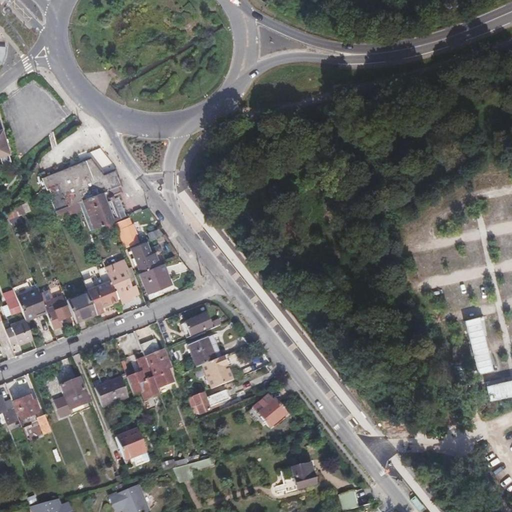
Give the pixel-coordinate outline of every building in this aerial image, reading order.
[(106,71),(112,78),(117,75),(111,68),(106,71)] [(0,130),(0,156),(10,153),(3,130),(0,130)] [(53,197),(50,198),(56,211),(66,207),(79,203),(122,186),(115,170),(105,174),(91,158),(72,166),(81,191),(66,196),(60,181),(46,186),(47,190),(50,189),(53,197)] [(79,203),(90,230),(114,222),(123,217),(115,195),(123,191),(122,186),(79,203)] [(30,205),(10,213),(7,214),(9,219),(31,210),(30,205)] [(56,211),(58,217),(68,213),(66,207),(56,211)] [(122,221),(132,245),(138,242),(136,235),(137,234),(134,224),(131,225),(129,219),(122,221)] [(117,223),(125,247),(132,245),(122,221),(117,223)] [(150,235),(152,240),(164,236),(161,230),(150,235)] [(135,250),(142,270),(149,267),(150,270),(163,265),(152,240),(140,245),(141,248),(135,250)] [(104,265),(113,288),(115,287),(122,304),(125,302),(124,299),(132,296),(139,293),(135,284),(131,285),(125,270),(127,268),(123,259),(108,264),(102,247),(97,248),(104,265)] [(87,289),(88,292),(97,314),(105,311),(104,307),(118,301),(113,288),(104,265),(100,266),(100,268),(98,269),(103,283),(87,289)] [(140,274),(148,295),(160,290),(159,286),(169,282),(163,265),(150,270),(140,274)] [(15,293),(26,320),(35,316),(33,313),(45,309),(36,285),(15,293)] [(54,291),(57,299),(64,296),(61,288),(54,291)] [(67,300),(76,322),(97,314),(88,292),(67,300)] [(7,301),(13,315),(21,312),(15,298),(7,301)] [(46,309),(47,312),(54,329),(62,326),(60,320),(71,316),(66,305),(51,310),(50,308),(46,309)] [(186,322),(192,337),(213,328),(206,313),(186,322)] [(6,331),(12,347),(20,344),(21,346),(34,342),(26,321),(13,326),(14,328),(6,331)] [(182,323),(188,338),(192,337),(186,322),(182,323)] [(188,344),(196,366),(220,357),(211,335),(188,344)] [(0,339),(0,358),(12,353),(7,337),(0,339)] [(157,387),(173,381),(168,369),(170,368),(164,351),(159,352),(154,341),(141,346),(146,358),(157,387)] [(230,358),(236,371),(255,364),(249,351),(248,351),(246,346),(230,353),(232,357),(230,358)] [(128,378),(134,394),(141,391),(145,399),(160,394),(146,358),(138,360),(142,372),(128,378)] [(216,378),(219,384),(228,381),(226,374),(216,378)] [(55,402),(62,419),(72,415),(71,411),(91,402),(82,378),(61,386),(65,397),(55,402)] [(94,388),(103,408),(128,398),(120,379),(94,388)] [(187,397),(191,406),(196,404),(200,413),(221,405),(219,402),(229,398),(225,390),(206,397),(203,391),(187,397)] [(16,400),(23,418),(37,412),(37,410),(40,409),(35,399),(33,400),(30,395),(16,400)] [(268,395),(253,407),(260,416),(269,427),(287,414),(275,399),(273,401),(268,395)] [(0,396),(0,413),(3,413),(8,424),(19,420),(11,400),(5,402),(2,396),(0,396)] [(260,416),(253,407),(247,412),(254,420),(260,416)] [(38,418),(45,435),(53,432),(46,415),(38,418)] [(117,437),(126,461),(147,454),(139,433),(128,436),(127,434),(117,437)] [(173,468),(180,483),(196,479),(193,471),(213,466),(211,458),(188,464),(173,468)] [(163,466),(164,471),(173,468),(188,464),(186,459),(175,463),(174,462),(163,466)] [(291,468),(296,489),(315,483),(310,463),(291,468)] [(284,470),(290,490),(296,489),(291,468),(284,470)] [(102,496),(108,509),(119,505),(121,509),(118,511),(139,511),(141,510),(130,484),(102,496)] [(341,495),(345,511),(360,507),(355,491),(341,495)] [(50,501),(25,508),(26,511),(37,511),(53,506),(50,501)] [(37,511),(64,511),(61,503),(53,506),(37,511)]
